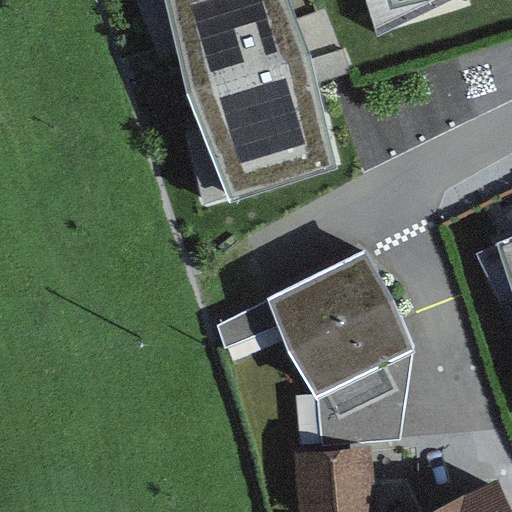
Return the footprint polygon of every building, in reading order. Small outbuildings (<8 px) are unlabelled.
[(157,0),(221,198),(358,154),(308,0),(157,0)] [(511,230),(491,238),(511,288),(511,230)] [(363,252),(271,296),(290,346),(316,392),(409,348),(390,295),(363,252)] [(353,511),(353,474),(286,476),(286,511),(353,511)] [(494,511),(490,500),(459,511),(494,511)]
